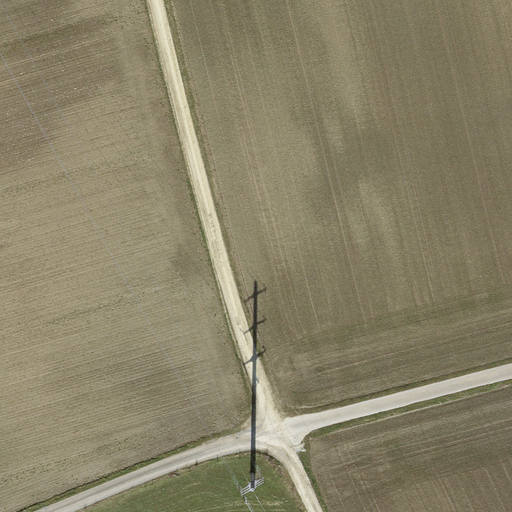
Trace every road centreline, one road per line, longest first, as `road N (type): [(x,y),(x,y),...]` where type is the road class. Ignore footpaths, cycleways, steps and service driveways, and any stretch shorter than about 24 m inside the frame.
road 1 (track): [(65,511),(275,431),(511,370)]
road 2 (track): [(275,431),(213,228),(159,0)]
